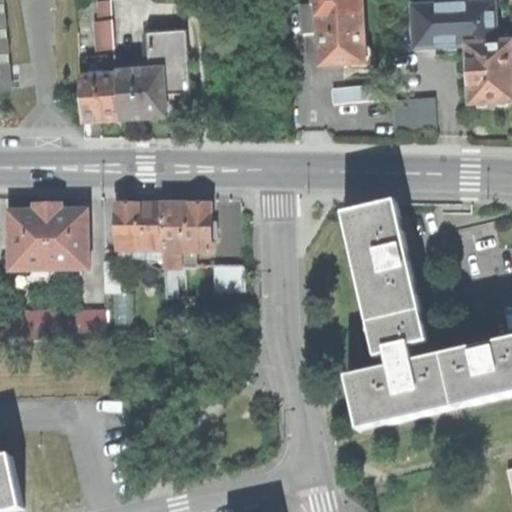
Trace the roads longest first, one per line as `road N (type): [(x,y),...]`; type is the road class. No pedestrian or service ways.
road 1 (residential): [(278,170),(285,340),(316,475)]
road 2 (tertiary): [(278,170),(0,166)]
road 3 (tertiary): [(511,178),(278,170)]
road 4 (residential): [(316,475),(167,511)]
